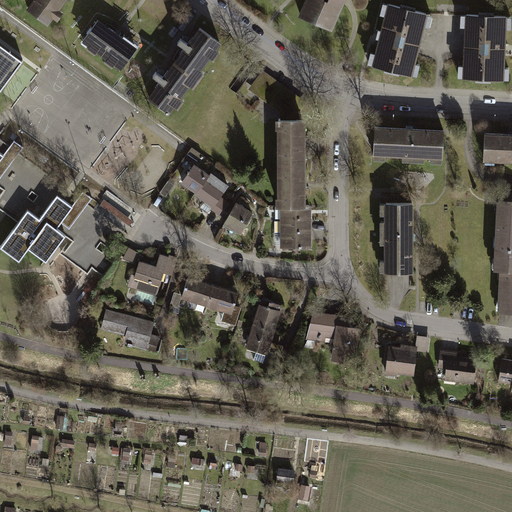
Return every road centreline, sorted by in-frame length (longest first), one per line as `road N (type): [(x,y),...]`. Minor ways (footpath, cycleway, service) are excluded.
road 1 (residential): [(152,233),(262,269),(344,271)]
road 2 (residential): [(344,271),(374,310),(395,319),(511,337)]
road 3 (residential): [(345,92),(344,271)]
road 4 (track): [(168,511),(0,480)]
road 5 (residential): [(205,0),(310,77),(345,92)]
road 6 (residential): [(345,92),(511,108)]
